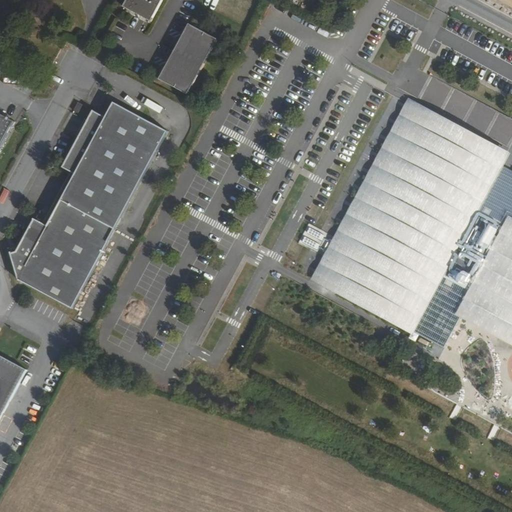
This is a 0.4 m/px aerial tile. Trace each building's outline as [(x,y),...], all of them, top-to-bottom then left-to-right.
[(148,24),(160,0),(123,0),(119,8),(148,24)] [(215,41),(185,25),(155,81),(185,97),(215,41)] [(501,166),(505,168),(511,155),(511,153),(409,98),(405,105),(410,108),(409,111),(404,107),(396,122),(401,125),(400,127),(395,124),(387,138),(393,141),(392,144),(386,140),(378,155),(384,158),(383,160),(377,157),(374,162),(386,168),(413,119),(426,125),(431,115),(504,155),(472,213),(475,214),(501,166)] [(44,228),(39,225),(30,221),(12,253),(6,255),(14,282),(19,282),(70,310),(164,134),(111,105),(102,120),(89,111),(83,123),(73,140),(57,170),(65,175),(70,178),(44,228)] [(0,146),(14,121),(0,113),(0,146)] [(455,245),(472,213),(504,155),(431,115),(426,125),(413,119),(386,168),(369,201),(349,238),(335,264),(329,275),(341,282),(338,289),(411,328),(421,308),(435,282),(455,245)] [(73,140),(83,123),(79,121),(70,138),(73,140)] [(386,168),(374,162),(369,171),(374,174),(372,176),(368,173),(361,187),(366,191),(365,193),(359,190),(357,195),(369,201),(386,168)] [(437,283),(424,309),(412,330),(414,331),(417,333),(445,348),(461,318),(465,309),(511,334),(511,171),(505,168),(501,166),(475,214),(457,246),(437,283)] [(65,175),(39,225),(44,228),(70,178),(65,175)] [(369,201),(357,195),(352,204),(357,207),(355,210),(350,207),(343,221),(348,224),(347,226),(342,223),(337,232),(349,238),(369,201)] [(457,246),(475,214),(472,213),(455,245),(457,246)] [(349,238),(337,232),(334,238),(340,240),(339,243),(333,240),(325,254),(330,257),(329,260),(335,264),(349,238)] [(437,283),(457,246),(455,245),(435,282),(437,283)] [(311,280),(412,334),(414,331),(412,330),(424,309),(421,308),(411,328),(338,289),(341,282),(329,275),(335,264),(329,260),(323,257),(316,270),(322,273),(321,275),(315,273),(311,280)] [(424,309),(437,283),(435,282),(421,308),(424,309)] [(511,345),(511,334),(465,309),(461,318),(511,345)] [(0,417),(27,366),(0,351),(0,417)]
